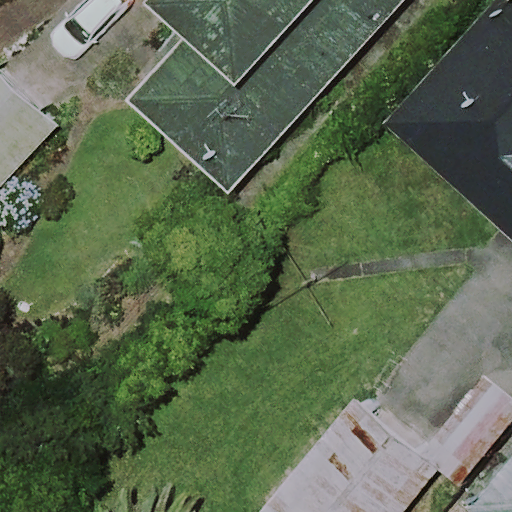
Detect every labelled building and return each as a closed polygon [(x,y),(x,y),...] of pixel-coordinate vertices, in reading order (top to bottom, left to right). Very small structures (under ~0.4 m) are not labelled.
[(323,0),(162,0),(162,1),(247,81),(323,0)] [(511,0),(506,0),(393,123),(511,231),(511,0)] [(0,193),(60,125),(0,72),(0,193)] [(407,511),(441,473),(359,404),(267,511),(407,511)] [(511,511),(511,468),(478,505),(485,511),(511,511)]
